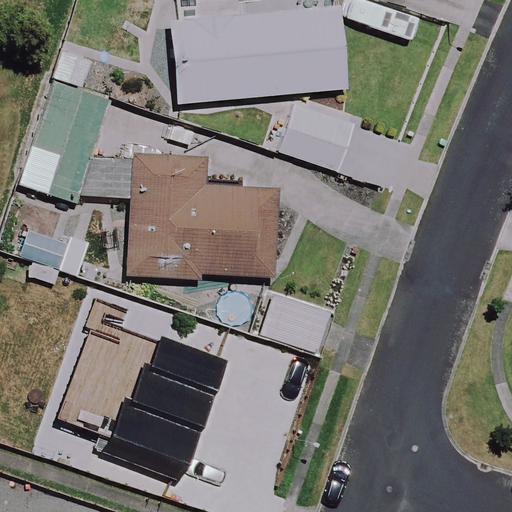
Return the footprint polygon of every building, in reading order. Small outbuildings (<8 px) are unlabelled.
[(342,92),(336,13),(167,26),(173,106),(342,92)] [(61,54),(50,85),(18,184),(74,203),(107,104),(85,97),(96,66),(61,54)] [(276,157),(341,174),(338,183),(399,198),(412,149),(351,133),(354,124),(289,107),(276,157)] [(202,165),(132,158),(121,274),(202,282),(203,275),(274,281),(281,211),(269,196),(200,189),(202,165)] [(91,220),(18,198),(0,255),(73,278),(91,220)] [(317,359),(320,349),(334,355),(344,328),(330,323),(332,315),(267,291),(251,335),(317,359)] [(221,364),(141,334),(96,454),(176,483),(221,364)]
